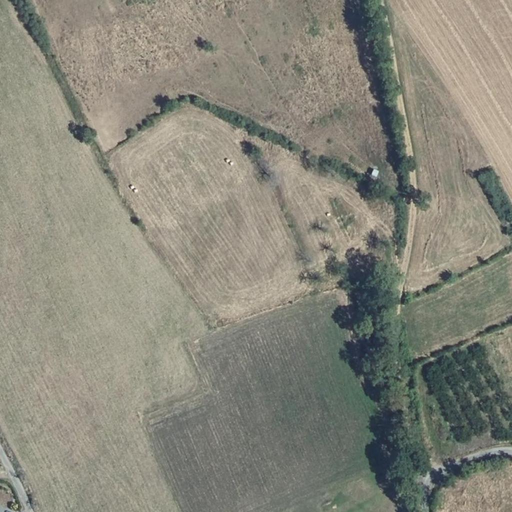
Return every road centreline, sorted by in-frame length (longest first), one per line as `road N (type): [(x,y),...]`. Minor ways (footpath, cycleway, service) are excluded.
road 1 (track): [(430,480),(400,339),(416,184),(381,0)]
road 2 (unclassified): [(511,453),(452,466),(430,480),(427,511)]
